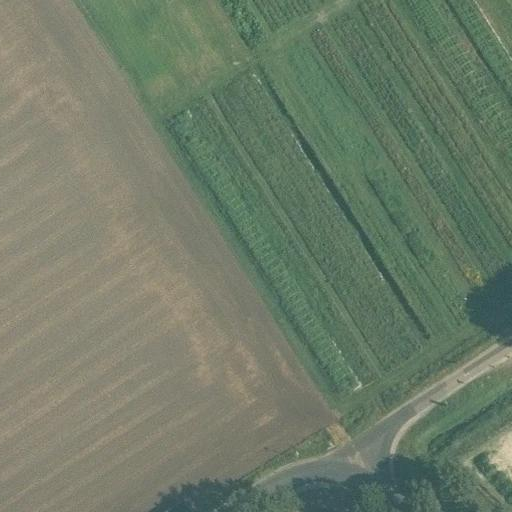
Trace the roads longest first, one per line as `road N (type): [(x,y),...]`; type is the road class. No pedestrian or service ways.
road 1 (unclassified): [(352,472),(396,418),(511,345)]
road 2 (tertiary): [(235,511),(301,471),(352,472)]
